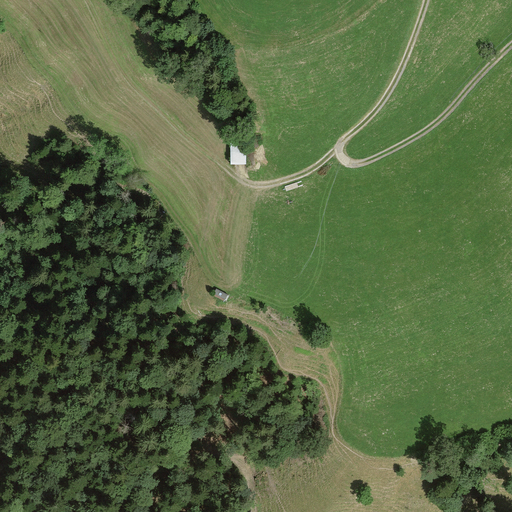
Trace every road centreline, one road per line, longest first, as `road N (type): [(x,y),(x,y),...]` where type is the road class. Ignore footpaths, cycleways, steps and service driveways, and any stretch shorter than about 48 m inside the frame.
road 1 (track): [(0,258),(30,287),(22,341),(69,391),(86,425),(152,456),(237,456),(248,464),(254,511)]
road 2 (track): [(511,44),(432,125),(371,159),(348,162),(340,143),(396,78),(426,0)]
road 3 (track): [(214,159),(239,178),(265,184),(304,173),(339,147)]
